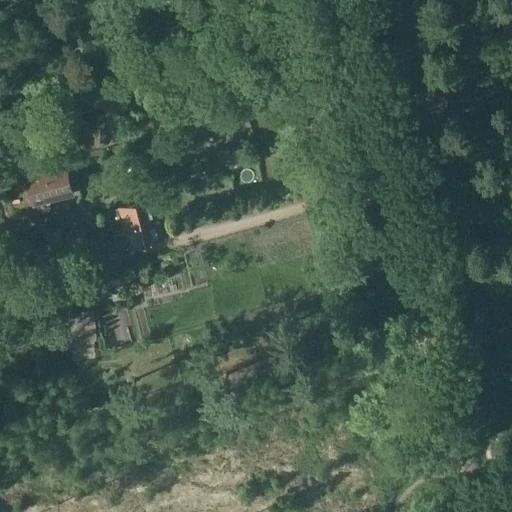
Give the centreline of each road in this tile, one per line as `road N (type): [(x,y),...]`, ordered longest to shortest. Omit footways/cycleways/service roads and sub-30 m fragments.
road 1 (track): [(466,496),(332,0)]
road 2 (track): [(0,130),(97,100),(160,53),(206,0)]
